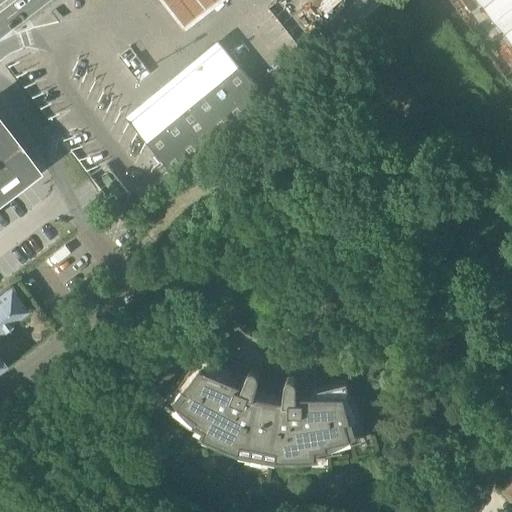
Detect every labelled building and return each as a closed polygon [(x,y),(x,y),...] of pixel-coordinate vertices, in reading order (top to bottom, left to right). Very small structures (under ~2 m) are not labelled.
[(166,0),(175,10),(185,24),(216,0),(166,0)] [(511,0),(479,0),(511,40),(511,0)] [(175,174),(268,98),(240,64),(147,140),(175,174)] [(0,196),(38,168),(0,118),(0,196)] [(376,164),(379,162),(391,152),(367,124),(353,134),(376,164)] [(0,330),(28,310),(13,290),(10,287),(0,294),(0,330)] [(244,381),(229,374),(230,371),(231,371),(203,351),(170,395),(172,396),(170,398),(177,404),(176,405),(184,411),(181,416),(206,430),(207,429),(216,433),(214,437),(238,447),(238,452),(278,460),(279,455),(305,455),(305,450),(315,450),(315,451),(343,447),(342,441),(352,439),(352,437),(361,435),(360,432),(361,431),(347,378),(314,387),(315,387),(315,391),(298,391),(298,379),(286,379),(284,396),(255,390),(259,374),(251,371),(248,370),(244,381)] [(511,484),(503,491),(511,501),(511,484)]
